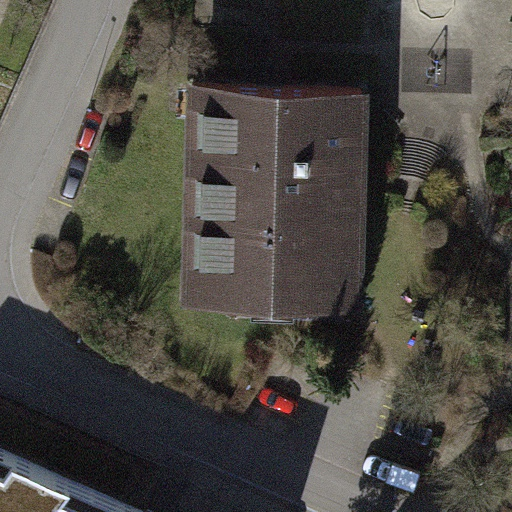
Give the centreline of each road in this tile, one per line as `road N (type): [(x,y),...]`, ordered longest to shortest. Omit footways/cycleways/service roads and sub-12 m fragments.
road 1 (residential): [(370,511),(248,462),(0,339)]
road 2 (residential): [(0,207),(91,0)]
